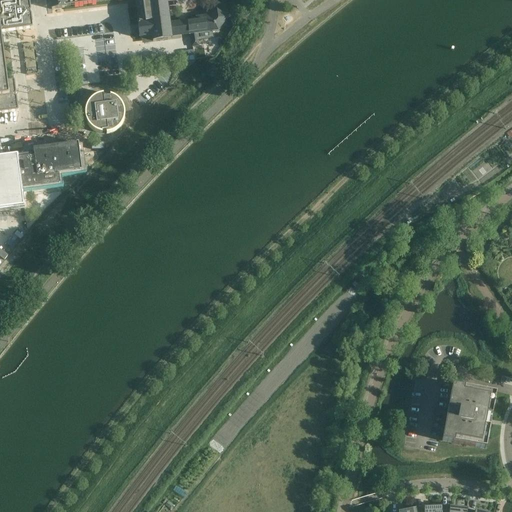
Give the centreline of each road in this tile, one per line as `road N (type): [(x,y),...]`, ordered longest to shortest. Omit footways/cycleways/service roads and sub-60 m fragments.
road 1 (track): [(54,511),(272,257),(511,57)]
road 2 (residential): [(511,192),(452,247),(399,325),(373,388),(345,505)]
road 3 (residential): [(384,492),(511,482)]
